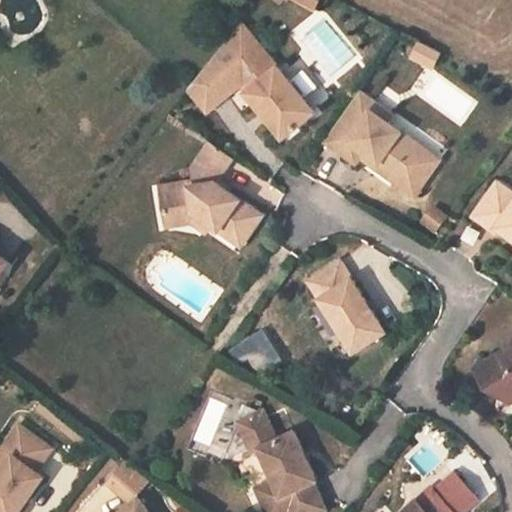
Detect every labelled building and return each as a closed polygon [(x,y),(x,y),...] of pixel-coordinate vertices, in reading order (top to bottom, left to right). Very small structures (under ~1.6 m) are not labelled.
[(277,0),(285,2),(285,0),(290,0),(318,8),(320,0),(277,0)] [(242,83),(286,136),(316,112),(279,66),(279,67),(261,46),(242,22),(193,85),(212,108),(242,83)] [(419,43),(412,58),(422,63),(429,48),(419,43)] [(441,54),(429,48),(422,63),(434,69),(441,54)] [(326,141),(357,164),(361,157),(365,152),(380,164),(384,158),(401,170),(420,144),(387,120),(384,125),(367,112),(372,104),(374,102),(360,92),(326,141)] [(372,104),(367,112),(384,125),(387,120),(389,117),(372,104)] [(246,241),(265,214),(217,182),(234,158),(212,143),(193,168),(195,181),(160,187),(165,217),(194,213),(213,224),(221,230),(224,226),(246,241)] [(401,170),(394,180),(416,195),(441,159),(420,144),(401,170)] [(365,152),(361,157),(394,180),(401,170),(384,158),(380,164),(365,152)] [(511,192),(498,182),(474,217),(496,232),(499,228),(511,236),(511,192)] [(436,208),(425,224),(437,232),(448,217),(436,208)] [(165,217),(167,226),(192,222),(208,232),(213,224),(194,213),(165,217)] [(224,226),(221,230),(244,245),(246,241),(224,226)] [(0,276),(8,265),(0,258),(0,276)] [(342,260),(310,281),(356,351),(387,331),(342,260)] [(508,350),(477,368),(492,389),(506,396),(511,392),(511,348),(510,351),(508,350)] [(276,497),(264,503),(268,511),(321,511),(328,509),(314,482),(318,480),(295,431),(277,439),(264,410),(238,423),(252,451),(259,448),(274,479),(269,482),(276,497)] [(20,425),(3,450),(13,457),(1,474),(0,475),(0,511),(19,511),(45,477),(37,471),(53,449),(20,425)] [(13,457),(3,450),(0,453),(0,473),(1,474),(13,457)] [(129,459),(111,481),(135,500),(153,478),(129,459)] [(406,511),(463,511),(479,498),(457,473),(437,491),(434,487),(406,511)] [(264,503),(276,497),(269,482),(256,487),(264,503)] [(151,511),(142,498),(122,511),(151,511)]
